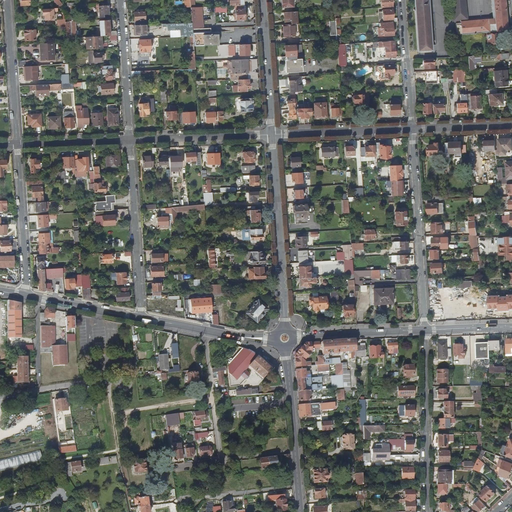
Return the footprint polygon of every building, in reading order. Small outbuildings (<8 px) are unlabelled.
[(493,0),(494,19),(460,22),(460,24),(461,34),(506,31),(503,0),(493,0)] [(107,10),(107,4),(97,4),(97,6),(96,6),(96,12),(97,12),(97,17),(103,17),(103,14),(108,14),(109,14),(109,10),(107,10)] [(431,51),(428,5),(414,6),(417,52),(431,51)] [(242,6),(234,6),(235,15),(233,15),(233,17),(235,17),(235,21),(244,20),(243,10),(242,6)] [(57,12),(57,8),(52,8),(52,9),(42,10),(41,11),(41,13),(43,14),(43,15),(45,15),(46,15),(46,17),(45,17),(45,20),(53,20),(53,12),(57,12)] [(393,22),(397,22),(396,18),(392,18),(391,10),(388,10),(388,9),(385,9),(385,10),(382,10),(382,20),(389,20),(390,22),(393,22)] [(286,16),(284,17),(285,25),(293,25),(297,25),(296,12),(286,12),(286,16)] [(133,14),(133,23),(146,23),(146,22),(144,23),(143,14),(142,14),(142,13),(136,13),(136,14),(133,14)] [(99,36),(116,36),(116,31),(114,31),(114,30),(108,31),(108,20),(98,21),(99,27),(100,28),(101,35),(99,35),(91,36),(91,37),(99,36)] [(65,22),(65,25),(66,38),(68,38),(76,38),(75,21),(65,22)] [(378,29),(379,36),(394,36),(393,22),(390,22),(381,23),(381,28),(378,29)] [(192,37),(191,29),(191,23),(186,23),(178,24),(179,31),(179,37),(180,37),(189,37),(192,37)] [(285,25),(283,25),(283,37),(294,36),(294,38),(299,38),(299,24),(297,25),(293,25),(285,25)] [(144,25),(133,25),(134,36),(145,35),(145,32),(146,32),(146,29),(144,29),(144,25)] [(191,29),(192,37),(192,42),(193,47),(218,46),(218,32),(211,33),(211,29),(195,29),(191,29)] [(34,30),(23,31),(23,35),(24,35),(24,41),(34,40),(34,30)] [(498,34),(486,35),(487,44),(499,43),(498,34)] [(91,37),(88,37),(88,49),(99,48),(99,36),(91,37)] [(148,40),(138,40),(138,52),(136,52),(136,55),(139,55),(139,56),(148,56),(148,52),(149,52),(149,43),(151,43),(151,40),(148,40)] [(395,57),(394,41),(378,42),(379,57),(395,57)] [(53,43),(39,44),(40,61),(54,60),(53,43)] [(248,44),(235,45),(236,55),(248,54),(248,44)] [(228,55),(228,45),(219,45),(219,55),(228,55)] [(302,45),(284,46),(285,61),(296,60),(296,57),(302,56),(302,45)] [(93,53),(94,63),(100,62),(100,61),(102,61),(102,57),(103,57),(102,52),(93,53)] [(468,56),(469,70),(476,69),(475,61),(480,60),(480,55),(468,56)] [(250,62),(246,60),(231,60),(231,71),(230,71),(230,74),(231,74),(247,74),(251,71),(250,62)] [(296,60),(285,61),(286,73),(302,72),(301,60),(296,60)] [(433,60),(422,60),(423,66),(424,66),(424,69),(433,68),(433,60)] [(104,79),(104,81),(114,80),(114,72),(112,73),(111,65),(103,66),(103,69),(102,69),(102,75),(105,75),(105,78),(104,79)] [(393,65),(377,66),(376,67),(377,71),(379,73),(380,75),(378,77),(379,79),(380,80),(389,79),(389,75),(393,74),(393,65)] [(36,79),(36,66),(24,66),(25,80),(36,79)] [(505,78),(504,71),(495,71),(496,81),(494,82),(494,87),(502,86),(502,82),(507,81),(507,78),(505,78)] [(301,85),(300,77),(288,78),(288,84),(290,84),(290,92),(301,91),(301,85)] [(231,91),(245,91),(245,88),(249,88),(249,83),(248,83),(248,79),(236,80),(236,85),(231,86),(231,91)] [(61,89),(61,83),(30,85),(31,89),(37,89),(37,95),(48,95),(48,89),(61,89)] [(111,89),(113,89),(112,83),(99,84),(100,95),(111,94),(111,89)] [(496,104),(496,105),(502,105),(502,107),(505,107),(504,94),(497,94),(496,90),(496,89),(485,90),(485,96),(488,95),(489,106),(494,105),(494,104),(496,104)] [(467,109),(478,109),(478,103),(480,103),(479,94),(466,95),(466,104),(467,109)] [(363,95),(358,95),(353,96),(353,97),(354,102),(357,102),(357,103),(363,103),(363,102),(363,99),(363,95)] [(465,104),(466,104),(466,95),(459,95),(459,104),(456,104),(456,106),(456,111),(456,113),(465,112),(465,104)] [(250,111),(250,105),(250,103),(252,103),(252,99),(247,99),(247,98),(244,98),(244,101),(242,101),(242,99),(239,99),(239,102),(239,112),(250,111)] [(296,105),(295,99),(290,99),(290,101),(286,101),(287,106),(288,106),(288,109),(294,109),(294,105),(296,105)] [(149,110),(153,110),(152,100),(142,100),(143,105),(138,105),(139,110),(138,110),(138,113),(139,113),(139,117),(146,117),(146,115),(149,115),(149,113),(149,110)] [(398,100),(390,101),(391,105),(389,105),(390,115),(399,114),(399,110),(401,109),(401,105),(398,105),(398,100)] [(432,113),(432,114),(439,114),(439,112),(443,112),(442,101),(437,101),(438,105),(432,105),(432,113)] [(432,105),(431,103),(421,103),(421,113),(432,113),(432,105)] [(325,104),(314,105),(315,118),(326,117),(325,104)] [(330,116),(342,115),(341,109),(338,109),(338,105),(330,105),(330,116)] [(169,111),(165,111),(165,116),(166,120),(175,119),(175,106),(169,107),(169,111)] [(82,126),(82,123),(82,122),(88,122),(87,107),(81,108),(81,110),(75,110),(76,117),(77,126),(82,126)] [(106,109),(107,123),(111,123),(112,125),(117,124),(116,109),(106,109)] [(304,119),(303,109),(294,109),(295,117),(298,117),(298,116),(299,116),(300,119),(304,119)] [(96,123),(96,125),(102,124),(101,112),(91,113),(91,123),(96,123)] [(193,112),(177,112),(178,123),(193,122),(193,112)] [(217,128),(217,121),(216,115),(214,116),(214,112),(211,112),(209,112),(205,113),(205,122),(213,122),(213,128),(217,128)] [(36,124),(36,126),(41,126),(40,114),(26,114),(27,124),(31,124),(36,124)] [(47,116),(48,127),(60,126),(59,115),(47,116)] [(73,117),(64,118),(64,127),(74,126),(73,117)] [(503,154),(503,152),(503,150),(511,149),(511,138),(497,139),(498,155),(503,154)] [(495,150),(494,141),(484,141),(485,150),(495,150)] [(461,142),(445,143),(447,159),(451,159),(451,155),(456,154),(456,159),(462,158),(461,142)] [(378,143),(375,143),(375,153),(378,153),(379,158),(389,157),(389,156),(390,156),(390,154),(388,152),(388,147),(382,147),(382,145),(378,145),(378,143)] [(444,154),(443,143),(435,143),(435,145),(428,146),(429,159),(439,159),(439,155),(444,154)] [(372,145),(367,145),(367,147),(363,147),(359,147),(360,161),(373,160),(372,145)] [(347,147),(347,146),(344,146),(344,156),(353,155),(353,147),(347,147)] [(323,148),(323,150),(320,150),(320,157),(337,156),(337,147),(323,148)] [(196,165),(201,165),(200,152),(184,153),(184,161),(195,160),(196,165)] [(219,164),(219,153),(214,153),(210,153),(206,153),(207,164),(219,164)] [(251,157),(251,153),(242,153),(243,159),(244,158),(244,163),(254,162),(254,157),(251,157)] [(106,166),(120,165),(120,160),(118,160),(118,159),(120,159),(120,155),(106,156),(106,166)] [(143,167),(153,167),(153,155),(142,156),(143,167)] [(180,159),(176,159),(176,156),(172,157),(173,166),(181,165),(180,159)] [(74,167),(74,165),(74,157),(63,158),(63,168),(74,167)] [(166,165),(166,157),(161,157),(161,159),(157,159),(158,165),(166,165)] [(77,165),(77,171),(88,171),(87,158),(82,158),(83,160),(77,160),(77,165)] [(291,167),(292,173),(297,173),(297,167),(299,167),(299,158),(290,158),(290,167),(291,167)] [(34,159),(30,159),(30,172),(34,172),(33,168),(38,168),(38,160),(34,160),(34,159)] [(389,165),(389,181),(387,181),(388,195),(403,195),(402,164),(389,165)] [(301,183),(301,173),(297,173),(292,173),(291,173),(291,182),(296,181),(296,183),(301,183)] [(258,176),(249,176),(249,186),(258,186),(258,176)] [(97,183),(93,183),(94,192),(105,192),(105,191),(106,191),(106,187),(105,187),(104,181),(97,181),(97,183)] [(37,200),(37,203),(41,202),(41,194),(43,194),(43,189),(41,189),(40,186),(31,187),(32,200),(37,200)] [(302,189),(292,190),(293,199),(302,198),(302,189)] [(211,192),(208,193),(203,193),(203,200),(204,204),(208,204),(212,201),(212,200),(211,192)] [(258,192),(249,193),(249,202),(256,202),(256,198),(258,198),(258,192)] [(95,201),(96,211),(115,210),(114,194),(106,195),(106,200),(95,201)] [(427,204),(443,203),(444,203),(443,199),(448,198),(448,195),(444,195),(443,194),(431,194),(431,199),(427,200),(427,204)] [(47,202),(41,202),(37,203),(34,203),(35,212),(47,211),(47,202)] [(438,212),(443,212),(443,203),(427,204),(428,214),(438,213),(438,212)] [(305,204),(292,205),(292,210),(294,210),(294,223),(306,223),(306,213),(313,213),(313,206),(305,206),(305,204)] [(255,207),(247,207),(247,210),(250,210),(250,222),(259,222),(259,210),(255,210),(255,207)] [(405,211),(395,212),(395,225),(406,224),(405,211)] [(113,220),(113,215),(111,215),(111,213),(108,213),(108,215),(104,215),(101,215),(102,225),(113,225),(113,220)] [(55,218),(55,214),(37,215),(38,227),(47,227),(46,218),(55,218)] [(167,220),(169,220),(169,216),(167,216),(158,217),(157,216),(156,217),(157,217),(157,227),(156,228),(157,228),(158,227),(167,227),(167,223),(167,220)] [(442,222),(431,222),(432,233),(443,232),(442,222)] [(250,226),(236,226),(237,230),(242,230),(242,239),(249,239),(250,240),(250,245),(253,245),(253,244),(255,244),(255,240),(262,240),(262,235),(261,235),(261,229),(250,229),(250,226)] [(376,232),(376,229),(372,229),(372,230),(364,230),(364,234),(361,234),(361,238),(364,238),(364,241),(366,241),(366,240),(369,240),(369,239),(374,238),(373,232),(376,232)] [(38,243),(46,243),(50,243),(49,230),(37,231),(38,243)] [(498,251),(511,250),(511,235),(498,236),(498,251)] [(306,248),(305,237),(305,236),(296,237),(296,248),(306,248)] [(442,238),(432,238),(433,248),(433,250),(439,249),(440,249),(440,248),(447,248),(447,242),(444,242),(442,242),(442,239),(442,238)] [(9,241),(0,241),(0,251),(9,251),(9,241)] [(46,244),(46,243),(38,243),(39,254),(58,253),(58,248),(53,248),(53,244),(46,244)] [(351,250),(351,245),(343,245),(344,253),(337,253),(337,261),(352,260),(351,250)] [(207,249),(208,264),(208,269),(213,269),(212,252),(218,252),(218,248),(207,249)] [(439,258),(439,249),(433,250),(431,250),(431,259),(436,258),(436,260),(439,260),(439,258)] [(298,251),(298,263),(306,263),(306,251),(298,251)] [(261,252),(251,252),(252,259),(249,259),(248,261),(248,265),(250,266),(263,265),(263,259),(261,259),(261,252)] [(111,254),(110,254),(103,255),(102,255),(102,262),(111,262),(111,254)] [(0,256),(0,265),(18,264),(18,255),(0,256)] [(406,256),(406,255),(396,255),(396,260),(399,260),(399,263),(407,263),(407,259),(408,259),(409,258),(408,257),(408,256),(406,256)] [(446,263),(433,264),(433,273),(443,272),(443,269),(446,269),(446,263)] [(162,267),(150,267),(150,276),(162,276),(162,267)] [(298,279),(310,278),(309,267),(298,268),(298,279)] [(62,268),(43,269),(37,270),(38,290),(45,291),(44,277),(63,277),(62,268)] [(263,268),(254,268),(254,270),(249,270),(249,280),(264,279),(264,274),(263,274),(263,268)] [(409,278),(409,269),(389,270),(389,272),(395,272),(396,278),(409,278)] [(353,274),(354,286),(361,286),(361,281),(358,281),(358,277),(371,276),(372,279),(380,279),(379,270),(353,271),(353,274)] [(125,277),(125,273),(116,273),(116,284),(126,284),(125,280),(127,280),(127,276),(125,277)] [(310,278),(298,279),(299,287),(304,286),(304,288),(309,287),(309,283),(314,283),(314,277),(310,278)] [(73,280),(65,280),(65,290),(70,289),(70,288),(74,288),(73,280)] [(152,296),(161,295),(160,283),(151,284),(152,296)] [(209,285),(210,292),(210,294),(223,293),(223,285),(209,285)] [(126,293),(126,288),(119,288),(120,293),(115,294),(116,302),(129,301),(128,293),(126,293)] [(82,290),(82,299),(90,300),(89,289),(88,289),(82,290)] [(331,300),(338,300),(338,290),(330,290),(331,300)] [(392,291),(374,291),(374,306),(393,306),(393,299),(395,299),(395,292),(392,292),(392,291)] [(500,295),(488,295),(489,309),(498,308),(498,311),(511,310),(511,293),(507,294),(507,296),(500,296),(500,295)] [(191,313),(212,312),(211,296),(190,297),(191,313)] [(325,297),(309,298),(309,305),(313,305),(313,310),(314,310),(314,311),(318,310),(318,309),(326,308),(325,297)] [(21,338),(21,328),(21,319),(21,304),(8,301),(8,338),(13,338),(21,338)] [(257,321),(267,309),(257,301),(257,302),(255,301),(252,304),(253,305),(251,308),(252,308),(247,313),(257,321)] [(352,304),(342,304),(343,315),(353,315),(352,304)] [(54,318),(54,310),(46,309),(44,311),(44,313),(44,318),(47,318),(54,318)] [(66,318),(66,328),(66,329),(75,328),(75,317),(66,318)] [(67,346),(61,346),(55,347),(54,326),(48,326),(44,326),(44,324),(40,324),(40,353),(51,353),(52,366),(53,366),(65,366),(68,365),(68,362),(68,356),(67,346)] [(151,350),(152,328),(136,327),(136,333),(143,333),(143,339),(139,339),(139,350),(151,350)] [(352,361),(355,360),(355,356),(355,347),(355,340),(342,340),(321,342),(323,357),(323,365),(328,365),(335,364),(339,364),(339,359),(329,360),(328,354),(337,353),(337,354),(340,354),(340,352),(347,352),(347,353),(349,353),(349,351),(351,351),(351,359),(352,359),(352,361)] [(495,340),(490,340),(490,350),(504,349),(504,342),(495,342),(495,340)] [(295,368),(310,366),(310,363),(304,363),(304,361),(311,352),(313,352),(313,350),(315,350),(315,348),(319,348),(319,342),(304,344),(294,356),(295,368)] [(452,357),(452,349),(447,349),(447,342),(438,342),(438,359),(447,359),(447,357),(452,357)] [(464,345),(455,345),(455,356),(460,356),(460,359),(465,359),(464,356),(466,356),(466,352),(464,352),(464,345)] [(365,346),(355,347),(355,356),(365,355),(365,346)] [(379,346),(369,347),(370,358),(371,358),(371,363),(381,363),(381,358),(382,358),(382,353),(380,353),(379,346)] [(244,349),(228,367),(229,373),(236,380),(240,375),(244,378),(247,374),(246,373),(248,370),(246,368),(248,366),(262,378),(273,367),(266,361),(264,363),(251,351),(244,349)] [(171,354),(162,355),(163,370),(172,369),(171,354)] [(315,363),(315,366),(316,366),(323,365),(323,357),(317,357),(318,363),(315,363)] [(218,360),(211,361),(211,369),(226,367),(226,363),(218,360)] [(344,401),(349,401),(348,399),(346,399),(346,391),(351,391),(349,371),(346,371),(346,363),(342,364),(343,376),(343,388),(344,390),(344,401)] [(414,365),(404,365),(404,376),(414,376),(414,365)] [(65,374),(65,366),(53,366),(54,374),(65,374)] [(223,371),(226,371),(226,367),(211,369),(212,372),(217,372),(219,386),(227,385),(227,382),(226,382),(225,378),(223,378),(223,371)] [(307,369),(295,371),(296,379),(310,378),(310,375),(308,375),(308,372),(306,372),(306,371),(307,371),(307,369)] [(196,370),(184,372),(184,374),(188,374),(189,385),(199,383),(198,373),(197,373),(196,370)] [(447,370),(437,370),(437,383),(447,383),(447,370)] [(311,391),(310,378),(296,379),(297,392),(311,391)] [(339,378),(329,379),(330,387),(340,387),(339,378)] [(414,396),(414,386),(398,386),(398,396),(403,396),(408,396),(414,396)] [(484,388),(484,387),(480,386),(480,390),(479,390),(479,394),(476,394),(475,402),(477,402),(477,403),(483,403),(484,391),(484,388)] [(316,400),(316,390),(311,391),(297,392),(298,401),(316,400)] [(445,390),(439,390),(439,392),(437,392),(437,399),(451,399),(451,397),(447,397),(447,392),(445,392),(445,390)] [(66,399),(55,401),(57,412),(69,411),(68,406),(67,406),(66,399)] [(452,402),(443,402),(443,418),(452,418),(452,402)] [(317,416),(316,404),(298,405),(299,418),(317,416)] [(414,405),(404,405),(404,416),(414,416),(414,405)] [(203,412),(194,413),(195,421),(194,421),(195,427),(200,426),(199,420),(207,419),(207,415),(204,415),(203,412)] [(454,424),(454,419),(438,419),(438,428),(448,428),(448,424),(454,424)] [(331,422),(321,423),(322,430),(331,430),(331,422)] [(384,432),(384,426),(364,426),(364,438),(370,438),(370,432),(384,432)] [(352,435),(342,435),(342,436),(340,436),(341,446),(342,446),(342,447),(348,446),(348,449),(353,448),(352,435)] [(446,436),(438,436),(438,448),(446,448),(446,436)] [(283,438),(272,439),(274,449),(284,448),(283,438)] [(401,439),(389,440),(389,445),(389,447),(389,450),(393,450),(393,445),(395,445),(396,445),(398,445),(401,445),(401,439)] [(401,445),(398,445),(398,447),(401,447),(401,450),(404,450),(404,451),(413,451),(413,450),(413,441),(404,441),(404,439),(401,439),(401,445)] [(75,445),(59,447),(60,454),(76,451),(75,445)] [(186,450),(183,450),(184,455),(187,455),(187,458),(194,457),(193,445),(185,446),(186,450)] [(389,447),(389,445),(382,445),(382,450),(372,450),(372,461),(389,460),(389,455),(389,450),(389,447)] [(507,455),(505,458),(511,460),(511,447),(508,446),(504,445),(503,449),(503,450),(502,454),(507,455)] [(207,447),(200,448),(201,456),(210,455),(212,453),(211,449),(207,449),(207,447)] [(0,470),(43,462),(41,451),(0,458),(0,470)] [(182,451),(174,452),(175,460),(183,459),(182,451)] [(448,452),(438,452),(438,462),(448,462),(448,452)] [(268,457),(270,468),(277,467),(276,456),(268,457)] [(133,458),(133,461),(135,474),(146,472),(145,461),(143,461),(142,457),(136,458),(133,458)] [(268,457),(260,458),(262,470),(270,468),(268,457)] [(477,472),(482,462),(479,459),(475,468),(473,471),(477,472)] [(502,468),(511,471),(511,467),(511,466),(511,464),(505,461),(500,459),(498,466),(502,468)] [(70,464),(67,465),(69,477),(72,476),(72,472),(80,471),(79,461),(70,463),(70,464)] [(413,468),(402,468),(402,479),(413,478),(413,468)] [(509,476),(511,471),(502,468),(499,475),(507,478),(508,476),(509,476)] [(326,469),(313,470),(314,483),(328,482),(327,474),(326,474),(326,469)] [(445,485),(450,485),(450,471),(438,471),(438,485),(445,485)] [(484,483),(480,479),(475,485),(478,488),(484,483)] [(445,494),(445,487),(445,485),(438,485),(437,485),(437,494),(445,494)] [(490,489),(488,487),(480,495),(487,502),(495,494),(492,491),(494,489),(492,487),(490,489)] [(323,489),(314,490),(315,495),(317,495),(317,499),(324,498),(323,489)] [(405,491),(405,500),(406,500),(415,500),(415,490),(405,491)] [(138,503),(138,507),(150,506),(148,497),(135,499),(136,504),(138,503)] [(406,500),(406,503),(406,511),(415,511),(415,503),(420,503),(420,499),(415,500),(406,500)] [(285,501),(277,502),(278,511),(288,511),(286,501),(285,501)] [(479,511),(480,511),(486,507),(480,501),(472,509),(475,511),(477,510),(479,511)] [(232,502),(224,503),(224,511),(234,511),(234,506),(232,506),(232,502)] [(446,504),(439,503),(439,509),(441,509),(441,511),(446,511),(449,511),(449,504),(446,504)]
